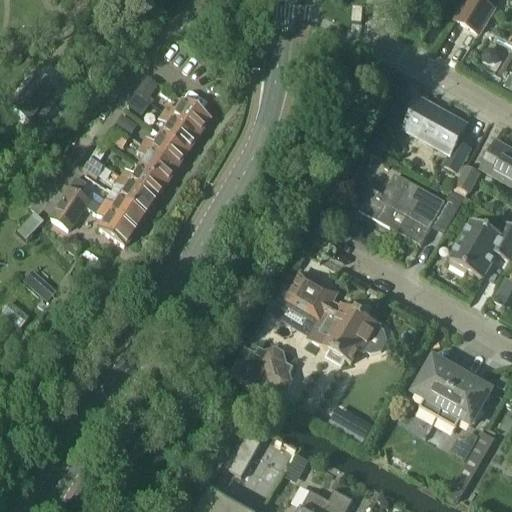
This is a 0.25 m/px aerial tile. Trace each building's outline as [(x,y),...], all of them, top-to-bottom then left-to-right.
[(472,0),(470,0),(455,25),(477,38),(492,12),(472,0)] [(353,11),(352,25),(361,26),(363,12),(353,11)] [(498,62),(497,55),(491,52),(484,53),(481,59),(483,65),(488,69),(495,67),(498,62)] [(35,130),(59,98),(34,79),(10,112),(26,125),(27,124),(35,130)] [(145,104),(157,88),(145,80),(134,96),(145,104)] [(148,107),(134,97),(126,109),(140,118),(148,107)] [(418,103),(400,135),(445,161),(440,169),(456,178),(470,153),(457,146),(466,130),(418,103)] [(160,116),(195,140),(206,123),(178,104),(172,113),(166,108),(160,116)] [(162,128),(156,138),(184,157),(195,140),(160,116),(155,124),(162,128)] [(120,118),(112,130),(127,141),(136,129),(120,118)] [(104,141),(120,153),(120,152),(127,142),(128,141),(127,141),(112,130),(111,130),(111,131),(104,141)] [(139,149),(174,172),(184,157),(156,138),(151,146),(144,141),(139,149)] [(511,156),(495,147),(479,176),(511,193),(511,156)] [(141,161),(135,170),(163,189),(174,172),(139,149),(134,156),(141,161)] [(97,150),(89,161),(102,170),(97,166),(104,155),(97,150)] [(94,181),(102,170),(89,161),(81,172),(94,181)] [(117,181),(153,205),(163,189),(135,170),(130,178),(122,173),(117,181)] [(478,178),(466,171),(455,190),(455,191),(453,195),(464,202),(467,197),(478,178)] [(433,228),(445,235),(463,203),(450,196),(444,207),(395,178),(382,200),(369,193),(357,214),(420,251),(433,228)] [(76,180),(69,191),(80,198),(87,187),(76,180)] [(108,196),(143,219),(153,205),(117,181),(113,188),(114,188),(108,196)] [(365,190),(351,182),(343,198),(357,206),(365,190)] [(438,197),(442,191),(433,186),(430,192),(438,197)] [(84,212),(93,218),(100,223),(95,231),(122,251),(133,234),(98,210),(86,202),(80,198),(69,191),(59,206),(48,222),(68,236),(84,212)] [(91,195),(86,202),(98,210),(103,203),(91,195)] [(98,210),(133,234),(143,219),(108,196),(104,204),(103,203),(98,210)] [(471,225),(448,265),(451,267),(449,269),(464,278),(466,275),(482,284),(496,259),(509,267),(511,261),(511,231),(503,227),(498,236),(489,231),(487,234),(471,225)] [(32,275),(22,286),(45,307),(55,295),(32,275)] [(301,287),(291,304),(319,321),(307,341),(306,343),(329,356),(325,363),(340,371),(343,365),(352,370),(354,366),(353,365),(357,357),(364,357),(366,356),(370,358),(381,355),(384,350),(387,345),(384,334),(378,331),(378,330),(341,308),(339,312),(331,307),(336,297),(305,279),(299,276),(295,284),(301,287)] [(510,296),(500,291),(493,305),(503,310),(510,296)] [(51,306),(60,315),(70,305),(67,298),(54,302),(51,306)] [(44,335),(34,327),(26,335),(25,334),(22,337),(34,347),(44,335)] [(21,364),(34,349),(22,339),(10,355),(21,364)] [(227,379),(269,403),(272,397),(277,400),(279,396),(288,393),(292,386),(290,377),(293,371),(287,368),(284,357),(275,352),(264,355),(258,352),(255,357),(244,351),(227,379)] [(434,369),(417,400),(424,404),(420,412),(438,423),(438,422),(462,380),(454,375),(452,379),(434,369)] [(438,422),(438,423),(453,431),(458,423),(467,428),(484,397),(467,387),(469,384),(462,380),(438,422)] [(505,394),(510,385),(502,380),(496,390),(505,394)] [(481,436),(471,454),(467,461),(480,469),(494,443),(481,436)] [(241,483),(260,448),(243,438),(223,473),(241,483)] [(393,456),(386,468),(404,479),(412,466),(393,456)] [(296,459),(291,468),(303,475),(308,465),(296,459)] [(451,499),(455,492),(449,489),(445,496),(451,499)] [(206,493),(195,511),(250,511),(225,497),(222,502),(206,493)] [(347,511),(352,505),(333,494),(327,505),(310,495),(300,511),(347,511)]
